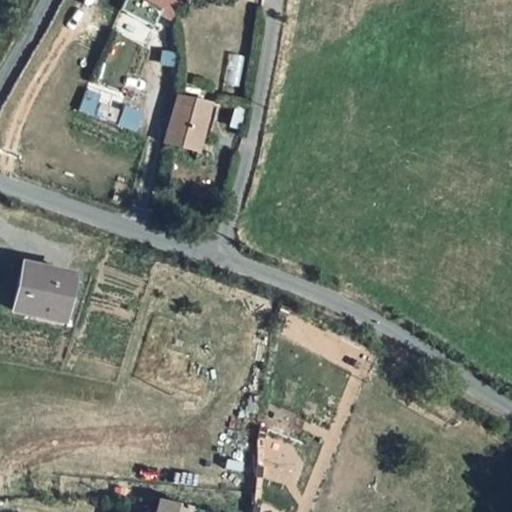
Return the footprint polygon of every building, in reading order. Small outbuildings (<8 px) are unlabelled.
[(156,26),(162,13),(167,2),(168,0),(124,0),(119,10),(156,26)] [(167,2),(162,13),(182,21),(183,7),(167,2)] [(182,97),(166,144),(196,152),(212,104),(182,97)] [(84,98),(79,112),(116,126),(121,111),(84,98)] [(13,304),(62,313),(72,269),(22,260),(13,304)] [(184,511),(185,509),(155,503),(152,511),(184,511)]
